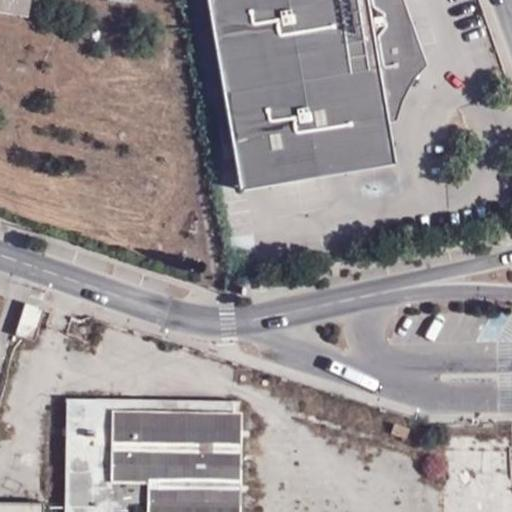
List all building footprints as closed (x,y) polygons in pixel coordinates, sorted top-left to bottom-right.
[(0,0),(0,11),(31,15),(33,0),(0,0)] [(397,165),(389,122),(397,121),(410,87),(429,64),(405,0),(208,0),(240,191),(397,165)] [(38,326),(41,306),(26,304),(23,323),(38,326)] [(66,511),(225,511),(230,400),(71,398),(66,511)] [(46,511),(46,502),(0,501),(0,511),(46,511)]
